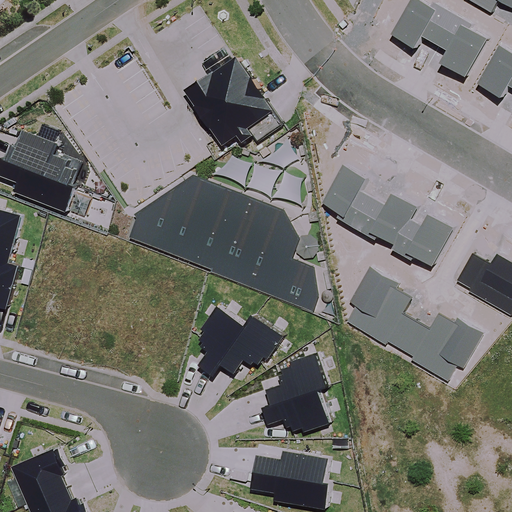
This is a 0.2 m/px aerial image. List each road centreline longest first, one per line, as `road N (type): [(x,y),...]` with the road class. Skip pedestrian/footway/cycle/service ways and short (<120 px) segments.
road 1 (residential): [(284,0),(322,57),(511,184)]
road 2 (residential): [(0,374),(104,403),(144,427),(165,457)]
road 3 (residential): [(116,0),(0,79)]
